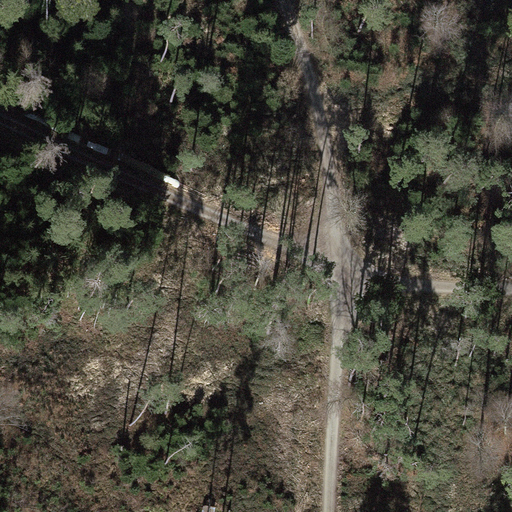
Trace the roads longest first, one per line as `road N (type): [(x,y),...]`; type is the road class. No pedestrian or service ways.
road 1 (track): [(511,287),(378,286),(340,278),(0,117)]
road 2 (track): [(285,0),(330,149),(340,278),(321,511)]
